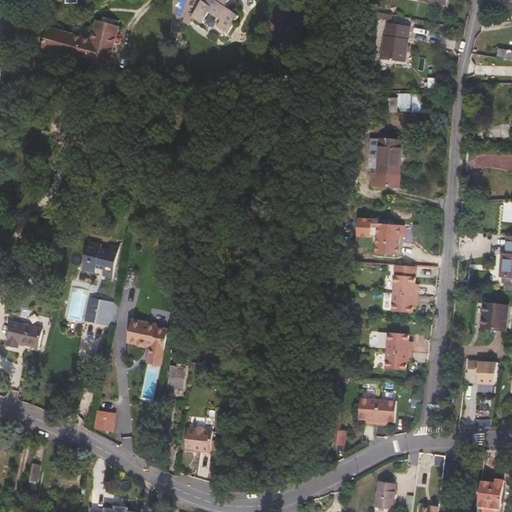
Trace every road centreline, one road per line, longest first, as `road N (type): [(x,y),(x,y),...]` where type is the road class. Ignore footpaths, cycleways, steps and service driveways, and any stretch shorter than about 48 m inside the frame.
road 1 (residential): [(480,0),(459,90),(429,443)]
road 2 (residential): [(295,498),(220,506),(0,407)]
road 3 (unknown): [(131,465),(121,340),(127,300)]
road 4 (residential): [(295,498),(372,456),(429,443)]
